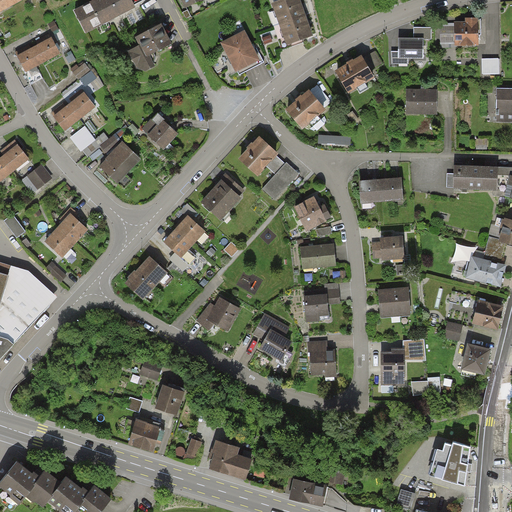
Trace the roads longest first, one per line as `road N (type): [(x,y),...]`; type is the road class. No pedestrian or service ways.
road 1 (residential): [(95,289),(283,395),(356,402),(362,385),(352,225),(341,193),(316,163)]
road 2 (secondary): [(13,428),(288,511)]
road 3 (residential): [(134,231),(79,180),(0,61)]
road 4 (residential): [(257,109),(325,51),(437,0)]
road 5 (residential): [(316,163),(511,160)]
road 6 (residential): [(134,231),(257,109)]
road 7 (tertiary): [(491,487),(511,346)]
road 8 (residential): [(0,389),(95,289)]
